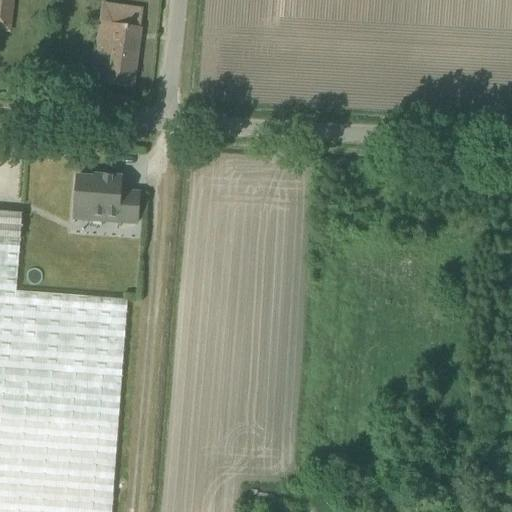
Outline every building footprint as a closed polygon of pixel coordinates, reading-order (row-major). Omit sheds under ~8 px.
[(0,0),(0,28),(10,30),(13,0),(0,0)] [(106,66),(104,85),(132,89),(143,10),(103,4),(94,65),(106,66)] [(95,179),(77,177),(74,219),(137,224),(140,194),(120,193),(121,178),(95,176),(95,179)] [(0,212),(0,239),(20,241),(22,214),(0,212)] [(111,511),(113,493),(128,300),(16,292),(20,241),(0,239),(0,511),(111,511)]
